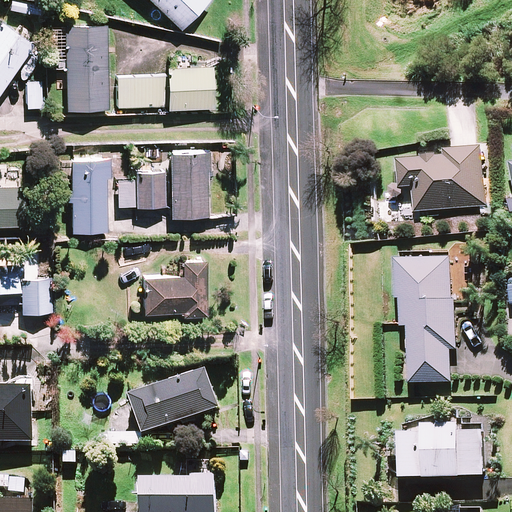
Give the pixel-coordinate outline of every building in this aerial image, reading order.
[(43,6),(11,0),(9,12),(41,18),(43,6)] [(205,0),(151,0),(180,27),(205,0)] [(0,91),(32,44),(0,22),(0,91)] [(112,24),(67,23),(65,108),(105,109),(106,50),(112,50),(112,24)] [(114,79),(114,108),(211,107),(211,62),(164,63),(164,78),(114,79)] [(41,83),(25,84),(26,110),(41,110),(41,83)] [(485,205),(482,144),(448,146),(448,150),(400,153),(402,182),(415,182),(416,208),(485,205)] [(116,178),(117,206),(168,204),(169,213),(207,212),(206,148),(170,149),(170,169),(133,170),(133,177),(116,178)] [(106,206),(105,178),(104,178),(104,156),(69,156),(71,230),(107,230),(106,206)] [(21,188),(0,188),(0,228),(22,228),(21,188)] [(458,345),(453,252),(401,255),(405,320),(412,319),(416,378),(453,376),(452,345),(458,345)] [(203,309),(204,256),(180,256),(180,273),(142,272),(141,308),(203,309)] [(0,297),(6,298),(6,313),(38,313),(50,313),(50,280),(17,280),(17,270),(0,270),(0,297)] [(219,408),(206,371),(133,397),(146,434),(219,408)] [(0,444),(33,445),(33,390),(0,389),(0,444)] [(428,416),(428,421),(409,421),(407,468),(486,471),(488,426),(468,425),(468,417),(428,416)] [(216,511),(216,477),(143,478),(143,511),(216,511)] [(24,482),(0,478),(0,493),(22,496),(24,482)] [(0,511),(34,511),(34,503),(0,502),(0,511)]
